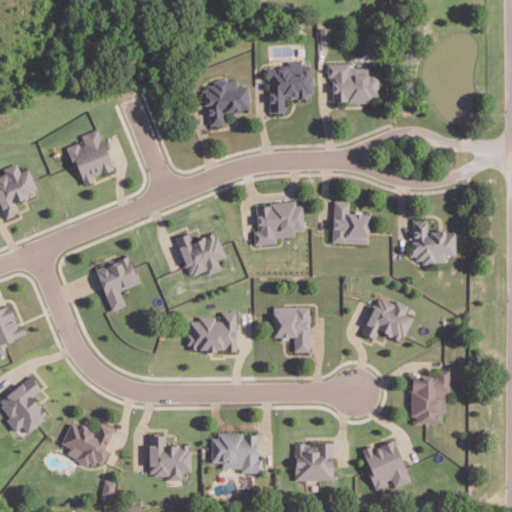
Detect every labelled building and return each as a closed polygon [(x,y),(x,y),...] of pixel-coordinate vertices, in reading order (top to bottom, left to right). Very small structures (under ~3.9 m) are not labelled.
[(312,64),(301,64),(301,60),(287,60),(287,66),(267,67),(268,111),(285,111),(285,96),(313,95),(312,64)] [(248,85),(236,85),(236,81),(205,82),(206,124),(223,123),(223,112),(241,111),(241,108),(249,108),(248,85)] [(68,146),(80,181),(113,170),(98,128),(80,134),(82,141),(68,146)] [(0,206),(4,217),(19,212),(15,201),(37,194),(28,167),(19,171),(17,163),(1,168),(3,174),(0,174),(0,206)] [(368,242),(369,213),(348,212),(349,200),(333,200),(331,241),(368,242)] [(254,243),(276,242),(276,236),(294,235),(294,229),(303,229),(302,201),(256,204),(257,230),(253,230),(254,243)] [(445,261),(445,254),(455,254),(454,229),(428,230),(427,219),(410,219),(412,262),(445,261)] [(221,269),(217,258),(224,256),(216,231),(191,239),(189,231),(176,236),(188,275),(206,269),(207,273),(221,269)] [(110,309),(125,304),(119,289),(139,282),(130,255),(95,267),(110,309)] [(377,294),(362,333),(375,337),(378,330),(402,340),(412,316),(405,313),(407,306),(377,294)] [(0,307),(0,355),(6,354),(2,343),(26,333),(22,323),(17,325),(9,304),(0,307)] [(273,337),(294,337),(293,350),(308,350),(309,306),(273,305),(273,337)] [(236,310),(218,310),(218,317),(188,317),(188,350),(236,349),(236,310)] [(412,373),(411,421),(442,422),(442,412),(447,413),(448,374),(412,373)] [(0,398),(0,403),(9,415),(6,418),(19,436),(47,414),(32,395),(41,388),(31,375),(0,398)] [(113,428),(99,422),(96,431),(70,420),(61,443),(70,447),(66,455),(93,465),(95,460),(102,463),(108,449),(105,448),(113,428)] [(257,433),(211,432),(211,461),(222,461),(222,467),(240,467),(240,471),(262,471),(262,458),(257,458),(257,433)] [(190,470),(190,443),(165,443),(165,434),(148,434),(148,474),(166,474),(166,478),(182,478),(182,470),(190,470)] [(361,448),(375,487),(392,481),(394,486),(409,481),(394,439),(372,447),(371,444),(361,448)] [(332,478),(332,442),(304,443),(304,441),(294,442),(295,479),(332,478)] [(100,495),(111,498),(115,481),(104,478),(100,495)]
